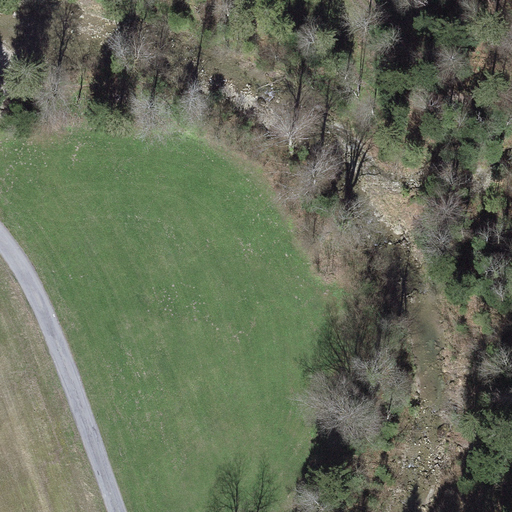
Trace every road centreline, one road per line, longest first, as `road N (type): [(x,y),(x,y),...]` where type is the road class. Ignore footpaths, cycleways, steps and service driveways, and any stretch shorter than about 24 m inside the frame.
road 1 (unclassified): [(0,236),(58,342),(115,511)]
road 2 (track): [(351,0),(460,109),(511,101)]
